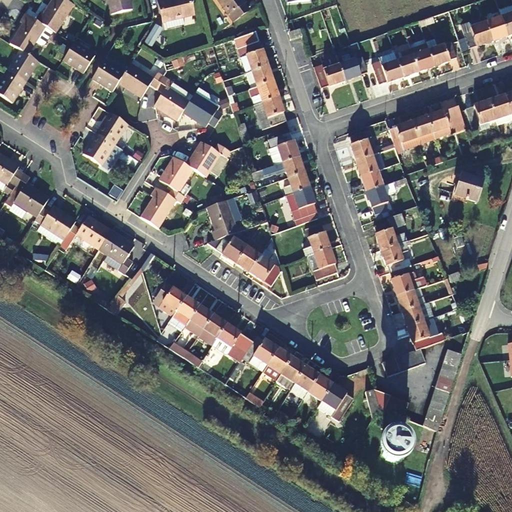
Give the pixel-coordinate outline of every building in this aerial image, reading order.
[(58,35),(75,6),(69,2),(65,0),(53,0),(44,15),(41,13),(36,21),(54,33),(58,35)] [(128,0),(109,0),(112,13),(130,9),(128,0)] [(166,0),(156,0),(162,23),(166,22),(167,29),(184,25),(183,18),(192,16),(188,0),(174,0),(167,1),(166,0)] [(216,0),(225,14),(240,2),(241,2),(240,0),(216,0)] [(240,2),(225,14),(231,22),(247,11),(240,2)] [(501,18),(511,14),(511,2),(497,8),(501,17),(501,18)] [(42,47),(46,47),(54,33),(36,21),(26,14),(21,23),(25,25),(11,46),(20,51),(29,57),(37,44),(42,47)] [(511,34),(511,14),(501,18),(507,36),(511,34)] [(491,41),(507,36),(501,18),(501,17),(485,23),(491,41)] [(417,22),(419,27),(432,22),(431,18),(417,22)] [(491,41),(485,23),(459,32),(465,51),(491,41)] [(162,29),(156,25),(148,37),(154,41),(162,29)] [(297,26),(293,27),(294,29),(287,31),(289,38),(299,33),(297,26)] [(234,39),(244,73),(251,71),(268,65),(256,31),(234,39)] [(424,43),(433,67),(457,59),(451,42),(437,47),(435,40),(424,43)] [(95,56),(75,42),(73,45),(64,59),(84,73),(95,56)] [(344,54),(358,49),(356,42),(349,44),(342,46),(344,54)] [(417,72),(433,67),(424,43),(409,48),(417,72)] [(417,72),(409,48),(393,53),(402,77),(417,72)] [(26,83),(39,63),(29,57),(20,51),(8,72),(26,83)] [(372,63),(379,85),(402,77),(393,53),(378,58),(379,61),(372,63)] [(322,89),(345,81),(337,59),(336,56),(327,59),(330,68),(324,70),(322,65),(314,68),(322,89)] [(367,73),(361,57),(348,62),(346,56),(337,59),(345,81),(367,73)] [(93,78),(114,91),(119,83),(124,74),(104,61),(93,78)] [(141,97),(149,86),(153,79),(130,65),(124,74),(119,83),(141,97)] [(273,81),(268,65),(251,71),(257,87),(273,81)] [(26,83),(8,72),(0,83),(0,92),(14,102),(26,83)] [(153,79),(149,86),(155,90),(163,77),(157,73),(153,79)] [(162,94),(166,87),(170,81),(163,77),(155,90),(162,94)] [(257,87),(249,89),(254,105),(279,97),(273,81),(257,87)] [(195,93),(218,108),(220,106),(210,99),(208,93),(199,86),(195,93)] [(190,101),(166,87),(162,94),(155,105),(178,120),(183,111),(190,101)] [(207,127),(209,124),(217,112),(218,108),(195,93),(190,101),(183,111),(207,127)] [(496,120),(498,126),(511,120),(511,119),(511,115),(504,95),(489,101),(496,120)] [(287,123),(279,97),(254,105),(263,131),(287,123)] [(496,120),(489,101),(474,106),(467,109),(473,127),(496,120)] [(433,133),(434,139),(464,128),(458,107),(427,116),(433,133)] [(223,116),(217,112),(209,124),(215,128),(223,116)] [(112,115),(99,135),(117,146),(130,126),(112,115)] [(427,116),(412,121),(417,138),(433,133),(427,116)] [(417,138),(412,121),(397,126),(389,130),(394,146),(417,138)] [(243,143),(249,140),(244,126),(238,127),(243,143)] [(355,161),(378,153),(369,129),(347,136),(355,161)] [(269,150),(274,165),(283,162),(299,157),(291,133),(269,140),(272,149),(269,150)] [(117,146),(99,135),(86,155),(105,166),(117,146)] [(223,155),(215,150),(205,144),(190,167),(193,169),(208,179),(223,155)] [(219,144),(215,150),(223,155),(227,157),(230,151),(219,144)] [(395,148),(388,150),(393,165),(400,162),(395,148)] [(10,183),(18,170),(20,167),(0,153),(0,179),(9,185),(10,183)] [(355,161),(361,176),(377,170),(383,168),(378,153),(355,161)] [(160,180),(172,188),(178,192),(193,169),(190,167),(174,157),(160,180)] [(304,172),(299,157),(283,162),(288,178),(304,172)] [(24,173),(18,170),(10,183),(16,187),(24,173)] [(382,186),(377,170),(361,176),(366,192),(382,186)] [(293,193),(310,187),(304,172),(288,178),(293,193)] [(16,187),(22,191),(26,184),(30,177),(24,173),(16,187)] [(483,179),(463,173),(457,193),(480,200),(483,190),(481,189),(483,179)] [(50,199),(26,184),(22,191),(15,202),(38,217),(43,209),(50,199)] [(382,186),(366,192),(374,215),(390,210),(382,186)] [(168,194),(155,187),(151,194),(154,196),(141,217),(159,229),(177,200),(168,194)] [(293,193),(288,195),(292,205),(297,203),(302,217),(318,212),(310,187),(293,193)] [(178,192),(172,188),(168,194),(177,200),(180,202),(184,196),(178,192)] [(239,232),(228,201),(208,208),(216,230),(213,231),(216,241),(237,233),(239,232)] [(52,208),(48,213),(40,226),(64,241),(66,239),(74,226),(76,223),(52,208)] [(40,226),(48,213),(43,209),(38,217),(35,223),(40,226)] [(381,251),(397,245),(391,228),(404,224),(401,215),(388,220),(389,222),(373,227),(381,251)] [(81,230),(77,236),(99,251),(111,232),(89,218),(81,230)] [(77,236),(81,230),(74,226),(66,239),(73,243),(77,236)] [(314,254),(330,248),(323,226),(307,232),(314,254)] [(135,247),(111,232),(99,251),(106,255),(102,261),(125,276),(134,263),(128,259),(135,247)] [(235,264),(250,241),(237,233),(216,241),(205,245),(235,264)] [(249,273),(265,250),(250,241),(235,264),(249,273)] [(381,251),(389,274),(411,266),(408,259),(403,261),(400,253),(407,251),(406,246),(409,245),(408,241),(397,245),(381,251)] [(314,254),(307,256),(316,281),(338,273),(330,248),(314,254)] [(272,255),(265,250),(249,273),(271,287),(280,274),(278,267),(268,262),(272,255)] [(411,266),(389,274),(397,297),(419,289),(426,287),(423,277),(415,280),(411,266)] [(178,312),(187,298),(173,289),(167,286),(159,299),(178,312)] [(423,298),(419,289),(397,297),(402,312),(419,306),(416,301),(423,298)] [(169,325),(183,334),(187,329),(201,307),(187,298),(178,312),(169,325)] [(419,306),(402,312),(407,327),(431,319),(432,319),(426,303),(419,306)] [(200,338),(214,316),(201,307),(187,329),(200,338)] [(219,339),(228,325),(214,316),(200,338),(213,347),(219,339)] [(436,336),(431,319),(407,327),(412,343),(415,350),(419,349),(443,340),(441,334),(436,336)] [(219,339),(245,357),(248,352),(254,343),(228,325),(219,339)] [(269,366),(280,349),(265,340),(264,341),(258,337),(254,343),(248,352),(269,366)] [(185,360),(190,354),(176,345),(172,351),(185,360)] [(269,366),(282,375),(293,358),(280,349),(269,366)] [(415,350),(413,351),(418,365),(424,363),(419,349),(415,350)] [(418,365),(413,351),(406,354),(411,368),(418,365)] [(447,352),(445,357),(459,362),(461,357),(447,352)] [(199,369),(203,362),(190,354),(185,360),(199,369)] [(411,368),(406,354),(400,356),(405,370),(411,368)] [(405,370),(400,356),(394,358),(399,373),(405,370)] [(459,362),(445,357),(443,362),(457,368),(459,362)] [(293,358),(282,375),(296,384),(307,367),(293,358)] [(399,373),(394,358),(388,361),(392,375),(399,373)] [(388,361),(382,363),(386,377),(392,375),(388,361)] [(457,368),(443,362),(441,369),(455,374),(457,368)] [(309,393),(320,376),(307,367),(296,384),(309,393)] [(455,374),(441,369),(439,376),(453,381),(455,374)] [(309,393),(323,402),(334,386),(320,376),(309,393)] [(453,381),(439,376),(437,382),(451,387),(453,381)] [(451,387),(437,382),(435,387),(449,393),(451,387)] [(354,399),(334,386),(323,402),(319,409),(339,422),(354,399)] [(448,395),(435,389),(433,395),(447,400),(448,395)] [(378,408),(371,391),(363,394),(372,419),(378,408)] [(391,397),(371,391),(378,408),(385,410),(391,397)] [(447,400),(433,395),(431,401),(445,406),(447,400)] [(391,413),(397,399),(391,397),(385,410),(391,413)] [(403,402),(397,399),(391,413),(397,416),(403,402)] [(445,406),(431,401),(429,407),(443,412),(445,406)] [(409,405),(403,402),(397,416),(404,419),(409,405)] [(443,412),(429,407),(427,413),(441,418),(443,412)] [(441,418),(427,413),(425,421),(439,425),(441,418)] [(405,422),(387,414),(380,429),(398,437),(405,422)] [(439,425),(425,421),(423,426),(436,432),(439,425)] [(387,461),(395,464),(398,463),(405,456),(404,447),(398,442),(390,441),(384,448),(383,456),(387,461)]
